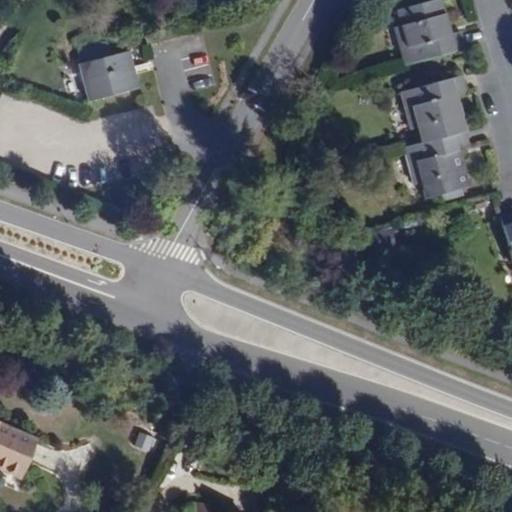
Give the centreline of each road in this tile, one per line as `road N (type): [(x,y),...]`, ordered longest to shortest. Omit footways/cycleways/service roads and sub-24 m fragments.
road 1 (tertiary): [(145,315),(511,447)]
road 2 (tertiary): [(511,410),(162,276)]
road 3 (residential): [(312,0),(162,276)]
road 4 (tertiary): [(162,276),(0,213)]
road 5 (tertiary): [(0,262),(145,315)]
